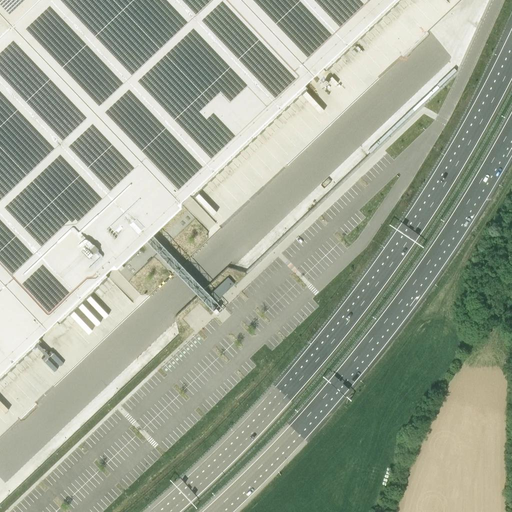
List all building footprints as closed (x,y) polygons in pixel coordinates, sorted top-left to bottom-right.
[(0,0),(0,12),(12,26),(39,0),(0,0)] [(240,0),(39,0),(12,26),(168,189),(301,63),(240,0)] [(240,0),(301,63),(366,0),(240,0)] [(0,37),(12,26),(0,12),(0,37)] [(12,26),(0,37),(0,279),(35,316),(168,189),(12,26)] [(213,291),(219,298),(237,283),(231,275),(213,291)] [(0,279),(0,349),(35,316),(0,279)]
